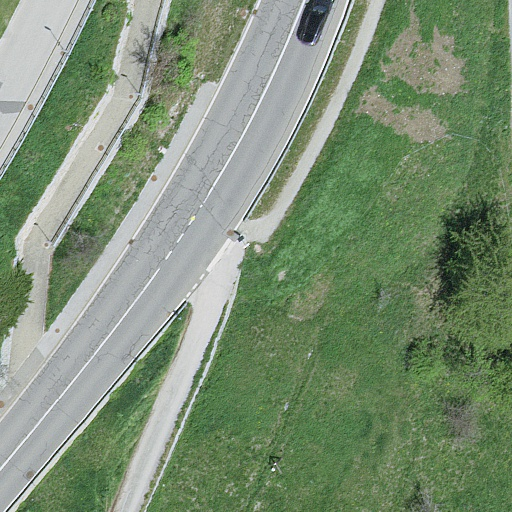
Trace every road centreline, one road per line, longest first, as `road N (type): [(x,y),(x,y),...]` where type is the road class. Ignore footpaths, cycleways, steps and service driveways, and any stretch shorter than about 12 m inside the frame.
road 1 (residential): [(123,511),(210,302),(208,265),(180,236)]
road 2 (secondary): [(0,468),(180,236)]
road 3 (secondary): [(180,236),(301,0)]
